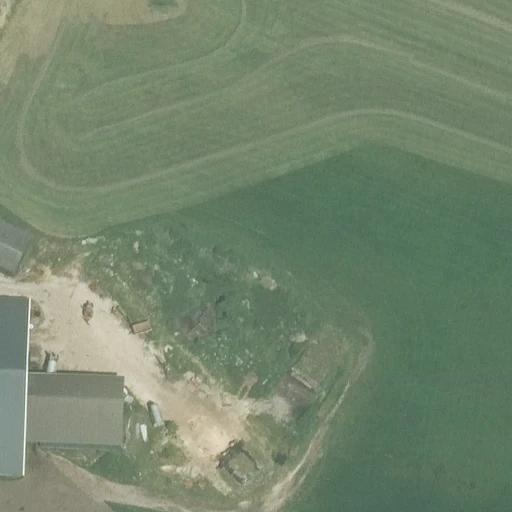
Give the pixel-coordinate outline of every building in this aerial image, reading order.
[(32,241),(0,226),(0,273),(14,280),(32,241)] [(0,478),(22,479),(28,305),(0,303),(0,478)] [(133,367),(168,346),(158,330),(123,352),(133,367)] [(171,352),(148,363),(167,401),(183,393),(176,379),(183,375),(171,352)] [(25,448),(123,452),(125,388),(28,384),(25,448)]
